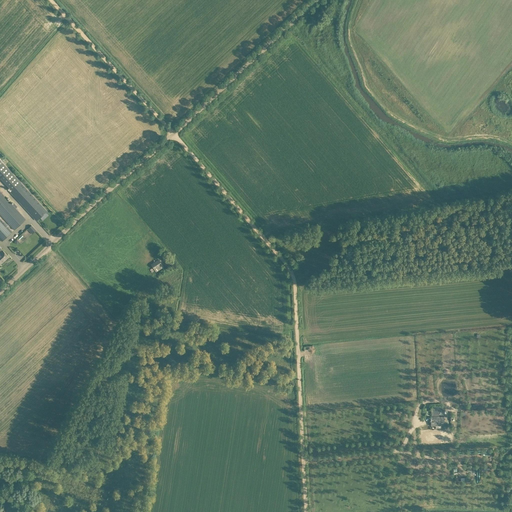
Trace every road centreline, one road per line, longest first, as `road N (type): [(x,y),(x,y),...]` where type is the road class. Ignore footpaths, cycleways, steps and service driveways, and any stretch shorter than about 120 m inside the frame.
road 1 (track): [(305,511),(294,275),(51,0)]
road 2 (unclassified): [(0,291),(316,0)]
road 3 (unknown): [(304,460),(395,450),(411,424)]
